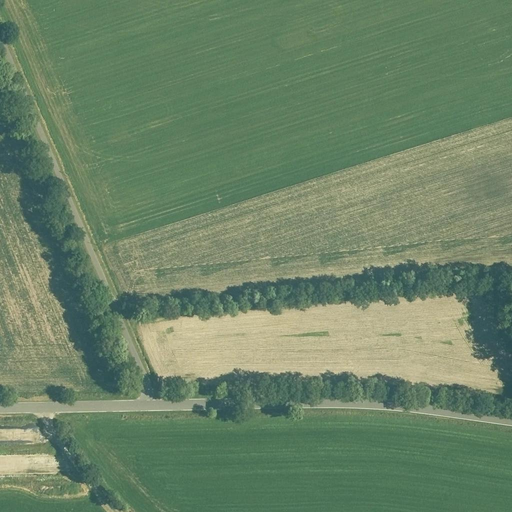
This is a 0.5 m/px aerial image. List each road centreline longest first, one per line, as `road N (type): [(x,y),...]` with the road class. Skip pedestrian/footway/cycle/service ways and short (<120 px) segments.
road 1 (tertiary): [(43,410),(346,401),(511,420)]
road 2 (track): [(165,409),(0,45)]
road 3 (residential): [(115,511),(43,410)]
